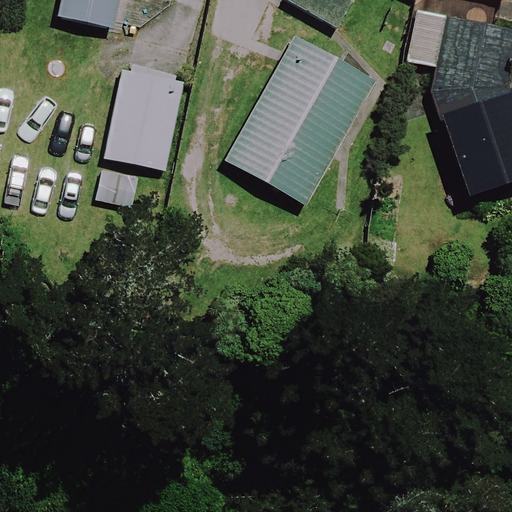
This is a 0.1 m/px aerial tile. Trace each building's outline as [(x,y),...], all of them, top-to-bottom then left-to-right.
[(63,0),(59,23),(112,33),(117,0),(63,0)] [(353,0),(291,0),(288,7),(338,32),(353,0)] [(511,32),(413,14),(403,67),(437,74),(426,130),(443,134),(468,202),(511,186),(511,32)] [(374,78),(294,32),(218,167),(297,212),(374,78)] [(184,89),(123,75),(104,162),(164,176),(184,89)]
